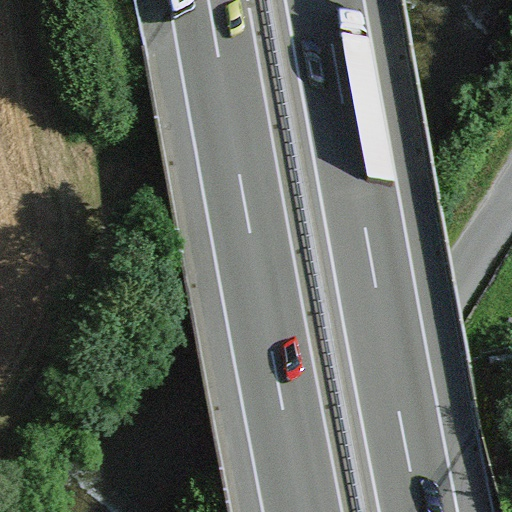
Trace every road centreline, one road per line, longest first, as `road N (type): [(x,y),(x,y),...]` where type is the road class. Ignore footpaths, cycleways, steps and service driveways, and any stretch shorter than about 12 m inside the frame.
road 1 (track): [(293,0),(126,247),(0,459)]
road 2 (motorway): [(419,511),(323,0)]
road 3 (motorway): [(214,0),(272,365),(305,511)]
road 4 (unclassified): [(511,229),(325,511)]
